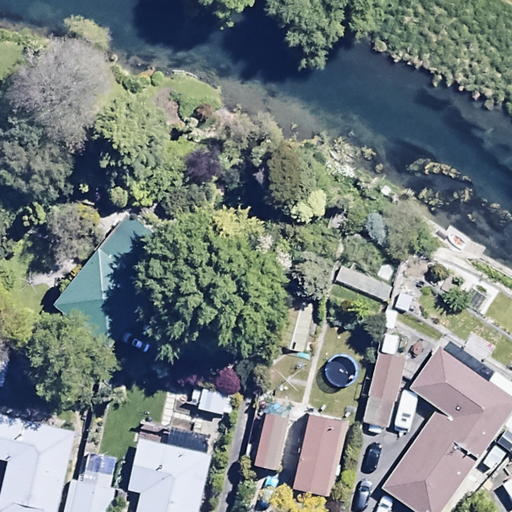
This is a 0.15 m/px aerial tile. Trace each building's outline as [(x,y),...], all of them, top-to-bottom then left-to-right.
[(130,205),(52,299),(108,347),(187,254),(130,205)] [(339,266),(331,280),(382,301),(388,287),(339,266)] [(303,356),(312,307),(280,300),(271,350),(303,356)] [(487,378),(435,342),(406,385),(435,405),(378,487),(414,511),(434,511),(511,401),(511,380),(494,368),(487,378)] [(375,352),(360,421),(387,427),(402,358),(375,352)] [(0,363),(0,387),(3,389),(10,366),(0,363)] [(197,411),(221,415),(225,389),(201,386),(200,392),(190,390),(188,404),(198,405),(197,411)] [(252,463),(275,469),(288,409),(266,404),(252,463)] [(334,462),(345,418),(308,408),(289,483),(327,492),(331,475),(337,477),(340,464),(334,462)] [(0,511),(54,511),(72,429),(0,413),(0,511)] [(195,511),(208,451),(136,436),(125,489),(137,491),(132,511),(195,511)] [(107,511),(112,488),(68,479),(61,511),(107,511)]
